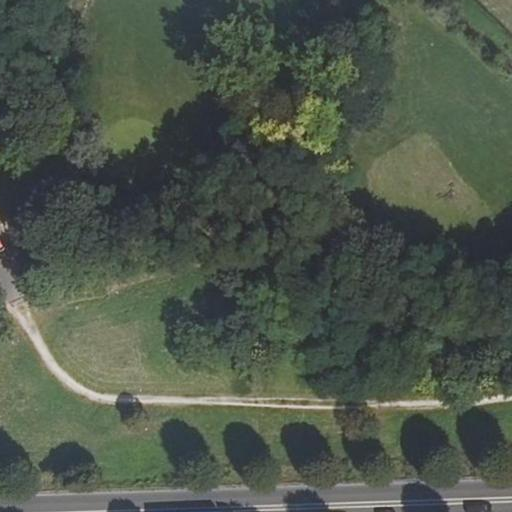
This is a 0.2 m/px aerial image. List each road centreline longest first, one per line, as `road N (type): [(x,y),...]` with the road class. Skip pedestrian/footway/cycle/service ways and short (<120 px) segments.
road 1 (track): [(511,396),(448,405),(88,400),(44,361),(0,297)]
road 2 (primary): [(511,500),(163,511)]
